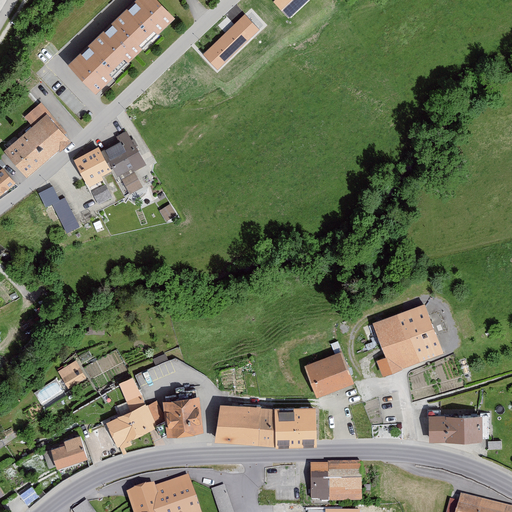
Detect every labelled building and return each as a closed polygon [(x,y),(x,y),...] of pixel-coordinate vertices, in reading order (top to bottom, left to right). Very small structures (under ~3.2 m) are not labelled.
[(160,0),(128,0),(63,62),(95,95),(177,17),(160,0)] [(275,0),(273,2),(289,19),(309,0),(275,0)] [(245,15),(203,54),(218,70),(260,30),(245,15)] [(32,129),(4,151),(26,178),(73,140),(41,102),(22,117),(32,129)] [(132,136),(100,153),(110,171),(114,170),(118,178),(131,171),(134,176),(149,168),(132,136)] [(98,148),(74,161),(87,188),(103,180),(100,175),(110,171),(100,153),(98,148)] [(0,195),(14,184),(0,167),(0,195)] [(107,186),(93,193),(98,204),(112,196),(107,186)] [(53,187),(39,194),(46,208),(56,203),(60,202),(53,187)] [(66,199),(60,202),(56,203),(68,231),(78,226),(66,199)] [(172,203),(159,210),(166,223),(179,217),(172,203)] [(424,302),(372,322),(385,357),(377,360),(383,374),(443,351),(424,302)] [(341,349),(304,363),(317,395),(354,381),(341,349)] [(77,360),(58,369),(68,387),(86,378),(77,360)] [(200,393),(163,397),(165,419),(167,433),(204,429),(200,393)] [(157,397),(116,413),(118,418),(106,422),(116,449),(132,442),(129,433),(165,419),(157,397)] [(313,410),(222,408),(218,440),(315,440),(313,410)] [(483,415),(429,416),(429,440),(483,439),(483,415)] [(63,438),(65,445),(53,448),(58,466),(87,457),(80,433),(63,438)] [(361,467),(311,468),(311,501),(362,500),(361,467)] [(200,511),(187,475),(131,495),(137,511),(200,511)] [(28,502),(41,494),(34,483),(21,492),(28,502)] [(234,511),(226,484),(212,488),(219,511),(234,511)] [(511,511),(511,506),(452,492),(446,511),(511,511)] [(96,511),(89,499),(74,507),(77,511),(96,511)]
